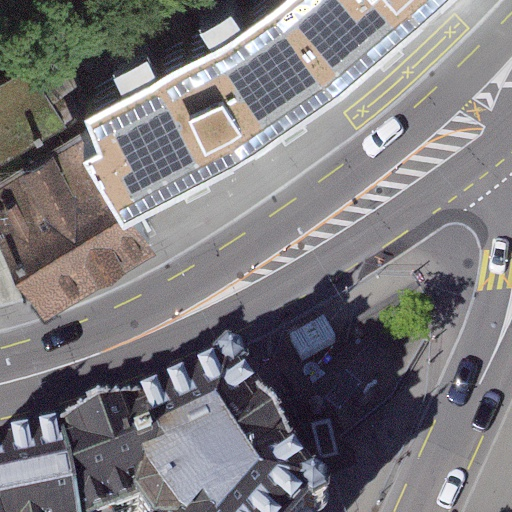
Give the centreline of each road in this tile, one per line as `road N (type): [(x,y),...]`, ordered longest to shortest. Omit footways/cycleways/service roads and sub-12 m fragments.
road 1 (primary): [(0,387),(189,321),(511,96)]
road 2 (tertiary): [(426,511),(511,320)]
